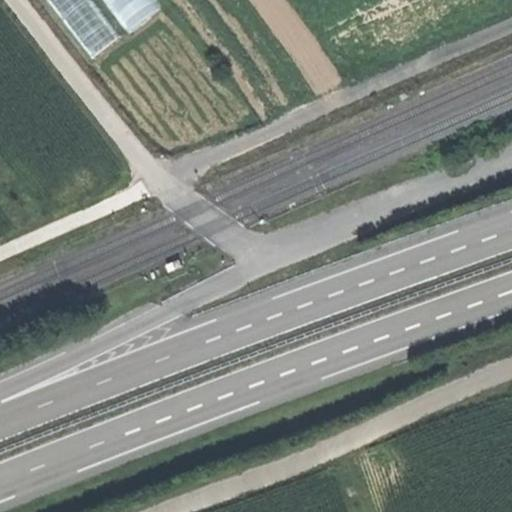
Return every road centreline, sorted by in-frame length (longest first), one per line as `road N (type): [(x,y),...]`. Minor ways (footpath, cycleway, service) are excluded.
road 1 (track): [(0,254),(511,37)]
road 2 (trunk): [(511,230),(0,423)]
road 3 (trunk): [(0,482),(511,292)]
road 4 (unclassified): [(511,367),(172,511)]
road 5 (track): [(21,0),(162,181),(261,262)]
road 6 (trunk): [(261,262),(0,389)]
road 7 (unclassified): [(261,262),(511,158)]
